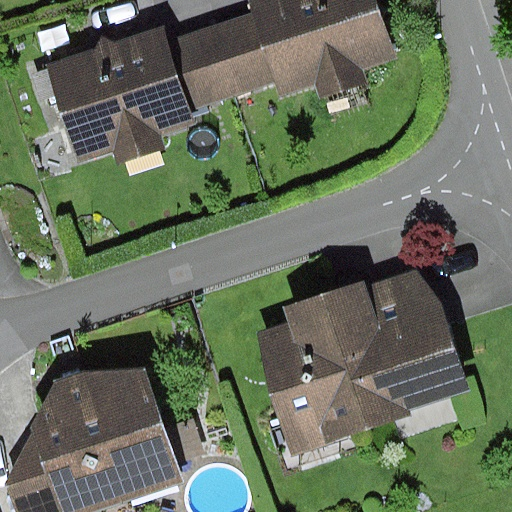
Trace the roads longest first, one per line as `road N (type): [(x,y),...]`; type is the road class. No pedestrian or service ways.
road 1 (residential): [(500,173),(0,337)]
road 2 (residential): [(500,173),(445,0)]
